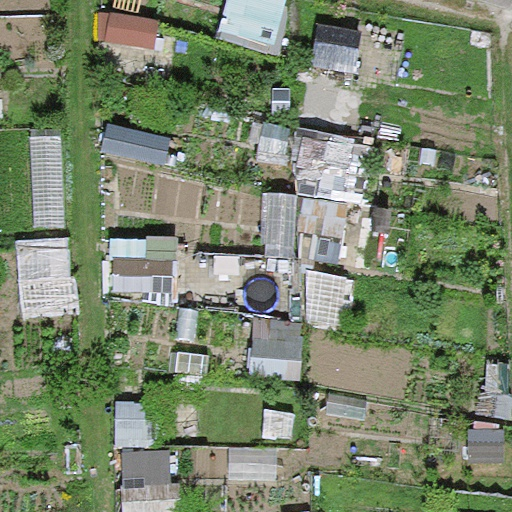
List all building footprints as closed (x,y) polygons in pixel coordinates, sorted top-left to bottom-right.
[(284,57),(297,2),(288,0),(239,0),(229,44),(284,57)] [(106,24),(103,51),(162,56),(165,29),(106,24)] [(310,53),(306,73),(339,81),(344,60),(310,53)] [(311,136),(344,140),(348,106),(314,103),(311,136)] [(156,145),(104,139),(101,158),(154,165),(156,145)] [(295,143),(289,172),(338,181),(344,152),(295,143)] [(453,202),(415,195),(411,216),(450,223),(453,202)] [(85,324),(81,247),(27,250),(32,327),(85,324)] [(123,251),(121,303),(185,306),(187,253),(123,251)] [(0,264),(0,326),(24,327),(26,265),(0,264)] [(239,384),(288,386),(290,334),(270,333),(269,352),(241,351),(239,384)] [(130,413),(112,413),(113,447),(132,446),(130,413)] [(471,424),(470,455),(493,456),(494,425),(471,424)] [(170,511),(170,496),(113,497),(113,511),(170,511)]
